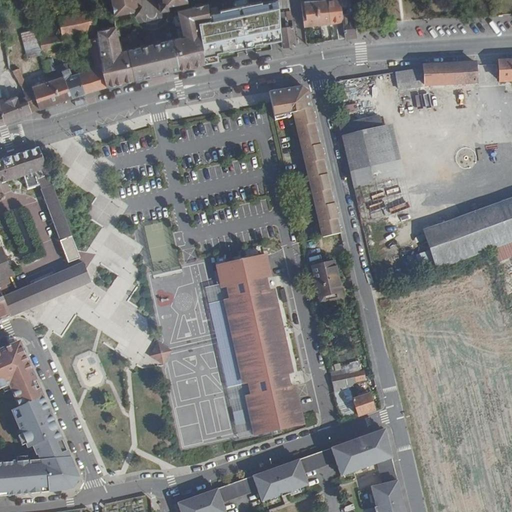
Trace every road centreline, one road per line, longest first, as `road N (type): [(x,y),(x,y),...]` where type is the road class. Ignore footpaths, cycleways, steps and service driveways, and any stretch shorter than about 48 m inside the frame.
road 1 (residential): [(397,413),(313,61)]
road 2 (residential): [(100,499),(174,488),(397,413)]
road 3 (secondary): [(313,61),(154,94),(45,129)]
road 4 (unknown): [(484,46),(507,166),(487,196),(423,226)]
road 5 (residential): [(0,337),(29,335),(100,499)]
road 6 (secondary): [(511,44),(313,61)]
